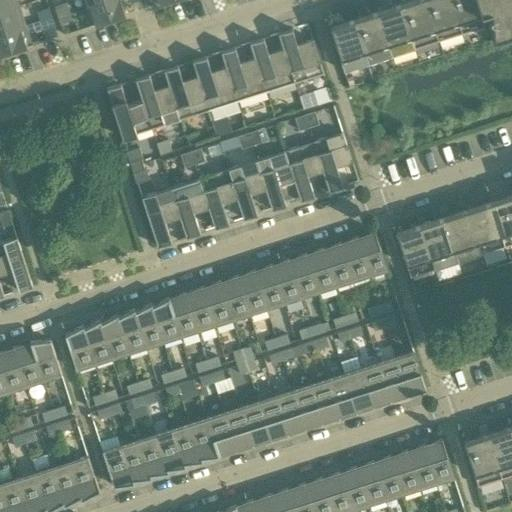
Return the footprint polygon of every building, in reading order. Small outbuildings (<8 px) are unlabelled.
[(0,0),(0,12),(19,6),(16,0),(0,0)] [(120,0),(103,0),(84,6),(90,25),(88,26),(89,27),(125,15),(120,0)] [(424,0),(412,0),(400,4),(415,48),(438,41),(424,0)] [(450,0),(424,0),(438,41),(462,33),(450,0)] [(450,0),(462,33),(484,26),(475,0),(450,0)] [(511,0),(475,0),(484,26),(489,41),(511,33),(511,0)] [(54,6),(57,15),(69,11),(66,3),(54,6)] [(400,4),(377,11),(391,56),(415,48),(400,4)] [(0,12),(0,33),(25,25),(19,6),(0,12)] [(37,12),(40,21),(51,17),(48,8),(37,12)] [(69,11),(57,15),(60,24),(72,20),(69,11)] [(377,11),(354,19),(368,63),(391,56),(377,11)] [(51,17),(40,21),(43,30),(54,26),(51,17)] [(368,63),(354,19),(329,27),(344,71),(368,63)] [(25,25),(0,33),(0,55),(33,45),(32,44),(31,44),(25,25)] [(278,33),(283,48),(294,82),(324,73),(313,39),(297,44),(292,28),(278,33)] [(249,42),(254,58),(255,57),(266,92),(294,82),(283,48),(268,53),(263,37),(249,42)] [(235,47),(221,51),(226,67),(237,101),(266,92),(255,57),(254,58),(240,62),(235,47)] [(192,60),(197,76),(198,76),(209,110),(237,101),(226,67),(211,71),(206,56),(192,60)] [(164,70),(169,85),(180,119),(209,110),(198,76),(197,76),(182,81),(177,65),(164,70)] [(135,79),(142,100),(152,128),(180,119),(169,85),(154,90),(149,74),(135,79)] [(142,100),(127,104),(120,83),(107,88),(122,138),(152,128),(142,100)] [(314,91),(318,103),(332,99),(329,91),(328,86),(314,91)] [(315,111),(305,114),(309,127),(319,124),(315,111)] [(309,127),(305,114),(295,117),(299,130),(309,127)] [(258,129),(247,133),(252,146),(262,142),(258,129)] [(342,131),(313,141),(322,170),(329,191),(343,186),(336,165),(352,160),(342,131)] [(189,145),(199,142),(196,132),(186,136),(189,145)] [(252,146),(247,133),(237,136),(242,149),(252,146)] [(172,151),(168,140),(156,143),(160,155),(160,154),(172,151)] [(313,141),(285,150),(294,179),(293,179),(299,196),(300,200),(314,195),(307,174),(322,170),(313,141)] [(129,161),(141,158),(142,157),(139,147),(126,151),(129,161)] [(201,148),(190,151),(195,164),(205,161),(201,148)] [(285,150),(256,159),(265,188),(272,209),(285,205),(284,201),(299,196),(293,179),(294,179),(285,150)] [(195,164),(190,151),(180,154),(185,167),(195,164)] [(129,161),(133,173),(144,169),(141,158),(129,161)] [(256,159),(227,168),(237,197),(236,197),(243,218),(257,214),(250,193),(265,188),(256,159)] [(227,168),(199,177),(208,206),(208,207),(214,227),(228,223),(222,202),(236,197),(237,197),(227,168)] [(146,169),(144,169),(133,173),(136,183),(149,179),(146,169)] [(199,177),(170,187),(180,216),(179,216),(186,237),(200,232),(193,211),(208,207),(208,206),(199,177)] [(180,216),(170,187),(141,196),(157,246),(171,241),(165,220),(179,216),(180,216)] [(511,194),(490,202),(504,246),(511,243),(511,194)] [(490,202),(467,209),(481,254),(504,246),(490,202)] [(467,209),(443,217),(458,261),(481,254),(467,209)] [(0,212),(0,220),(2,226),(12,223),(8,210),(0,212)] [(443,217),(420,224),(434,269),(458,261),(443,217)] [(434,269),(420,224),(396,232),(410,277),(434,269)] [(357,236),(369,274),(387,269),(374,230),(359,239),(357,236)] [(0,273),(12,270),(18,291),(32,286),(16,236),(0,241),(0,273)] [(340,241),(340,242),(352,280),(369,274),(357,236),(341,244),(340,241)] [(323,247),(322,247),(335,285),(352,280),(340,242),(324,250),(323,247)] [(306,252),(305,253),(317,291),(335,285),(322,247),(307,255),(306,252)] [(289,258),(288,258),(300,297),(317,291),(305,253),(290,261),(289,258)] [(272,263),(271,264),(283,302),(300,297),(288,258),(273,266),(272,263)] [(255,269),(253,270),(266,308),(283,302),(271,264),(256,272),(255,269)] [(238,274),(236,275),(249,313),(266,308),(253,270),(239,277),(238,274)] [(220,280),(219,281),(231,319),(249,313),(236,275),(222,283),(220,280)] [(203,286),(202,286),(214,324),(231,319),(219,281),(204,289),(203,286)] [(186,291),(185,292),(197,330),(214,324),(202,286),(187,294),(186,291)] [(168,297),(167,297),(180,335),(197,330),(185,292),(170,300),(168,297)] [(151,302),(150,303),(162,341),(180,335),(167,297),(152,305),(151,302)] [(390,300),(379,304),(381,312),(392,309),(390,300)] [(134,308),(133,308),(145,347),(162,341),(150,303),(135,311),(134,308)] [(381,312),(379,304),(367,308),(370,316),(381,312)] [(117,313),(116,314),(128,352),(145,347),(133,308),(118,316),(117,313)] [(355,312),(344,315),(347,323),(358,320),(355,312)] [(100,319),(98,320),(111,358),(128,352),(116,314),(101,322),(100,319)] [(394,314),(383,318),(385,327),(397,323),(394,314)] [(347,323),(344,315),(332,319),(335,327),(347,323)] [(385,327),(383,318),(371,322),(374,330),(385,327)] [(83,324),(81,325),(94,363),(111,358),(98,320),(84,327),(83,324)] [(312,335),(324,331),(321,323),(310,326),(312,335)] [(94,363),(81,325),(65,334),(76,369),(94,363)] [(362,334),(360,325),(348,329),(351,338),(362,334)] [(301,338),(312,335),(310,326),(298,330),(301,338)] [(339,341),(351,338),(348,329),(337,333),(339,341)] [(290,342),(287,334),(275,337),(278,346),(290,342)] [(278,346),(275,337),(264,341),(267,349),(278,346)] [(328,345),(325,337),(314,340),(317,349),(328,345)] [(50,339),(31,341),(44,379),(61,373),(50,339)] [(317,349),(314,340),(302,344),(305,352),(317,349)] [(31,344),(14,347),(26,385),(44,379),(31,341),(30,341),(31,344)] [(253,357),(250,346),(241,348),(245,359),(253,357)] [(13,350),(0,351),(0,361),(9,390),(26,385),(14,347),(13,347),(13,350)] [(245,359),(241,348),(232,351),(234,360),(235,362),(245,359)] [(294,356),(291,348),(280,351),(282,360),(294,356)] [(413,350),(395,356),(407,394),(409,394),(408,391),(425,389),(413,350)] [(271,363),(282,360),(280,351),(268,355),(271,363)] [(221,364),(218,356),(206,359),(209,368),(221,364)] [(395,356),(378,362),(390,400),(391,400),(391,396),(407,394),(395,356)] [(248,371),(257,368),(253,357),(245,359),(248,371)] [(198,372),(209,368),(206,359),(195,363),(198,372)] [(239,374),(248,371),(245,359),(235,362),(239,374)] [(0,393),(9,390),(0,361),(0,393)] [(378,362),(361,367),(373,405),(374,405),(373,402),(390,400),(378,362)] [(186,375),(184,367),(172,371),(175,379),(186,375)] [(361,367),(343,373),(356,411),(357,411),(356,408),(373,405),(361,367)] [(225,378),(222,370),(211,373),(214,382),(225,378)] [(161,374),(163,383),(175,379),(172,371),(161,374)] [(214,382),(211,373),(199,377),(202,386),(214,382)] [(343,373),(326,378),(339,416),(340,416),(339,413),(356,411),(343,373)] [(140,390),(152,386),(149,378),(137,382),(140,390)] [(326,378),(309,384),(322,422),(323,422),(322,419),(339,416),(326,378)] [(179,393),(190,389),(188,381),(177,384),(179,393)] [(129,394),(140,390),(137,382),(126,385),(129,394)] [(168,396),(179,393),(177,384),(165,388),(168,396)] [(309,384),(292,389),(305,427),(306,427),(305,424),(322,422),(309,384)] [(115,389),(103,393),(106,401),(117,397),(115,389)] [(292,389),(275,395),(287,433),(289,433),(288,430),(305,427),(292,389)] [(145,404),(156,400),(154,392),(142,395),(145,404)] [(106,401),(103,393),(92,396),(95,405),(106,401)] [(133,408),(145,404),(142,395),(131,399),(133,408)] [(275,395),(258,400),(270,439),(271,438),(271,435),(287,433),(275,395)] [(223,411),(235,450),(237,449),(236,446),(253,444),(240,406),(237,397),(220,402),(223,411)] [(258,400),(240,406),(253,444),(254,444),(253,441),(270,439),(258,400)] [(119,403),(108,406),(111,415),(122,411),(119,403)] [(64,405),(53,409),(56,417),(67,414),(64,405)] [(111,415),(108,406),(97,410),(100,418),(111,415)] [(56,417),(53,409),(42,412),(44,421),(56,417)] [(223,411),(206,417),(218,455),(219,455),(219,452),(235,450),(223,411)] [(19,420),(21,428),(33,425),(30,416),(19,420)] [(206,417),(189,422),(201,461),(202,460),(201,457),(218,455),(206,417)] [(68,419),(58,423),(60,431),(71,428),(68,419)] [(21,428),(19,420),(7,424),(10,432),(21,428)] [(189,422),(172,428),(184,466),(185,466),(184,463),(201,461),(189,422)] [(60,431),(58,423),(46,426),(49,435),(60,431)] [(511,429),(511,426),(487,433),(502,478),(511,474),(511,429)] [(172,428),(155,433),(167,472),(168,471),(167,468),(184,466),(172,428)] [(26,442),(37,439),(34,430),(23,434),(26,442)] [(155,433),(137,439),(150,477),(151,477),(150,474),(167,472),(155,433)] [(502,478),(487,433),(463,441),(477,486),(502,478)] [(11,437),(14,446),(26,442),(23,434),(11,437)] [(424,443),(424,444),(436,482),(454,476),(441,438),(425,446),(424,443)] [(137,439),(120,444),(133,483),(134,482),(133,479),(150,477),(137,439)] [(133,483),(120,444),(102,450),(113,485),(133,483)] [(407,449),(406,449),(419,488),(436,482),(424,444),(408,452),(407,449)] [(390,454),(389,455),(401,493),(419,488),(406,449),(391,457),(390,454)] [(88,455),(70,461),(82,499),(99,490),(88,455)] [(373,460),(372,460),(384,499),(401,493),(389,455),(374,463),(373,460)] [(356,465),(355,466),(367,504),(384,499),(372,460),(357,468),(356,465)] [(70,461),(53,466),(65,504),(80,497),(81,500),(82,499),(70,461)] [(53,466),(35,472),(48,510),(62,502),(64,505),(65,504),(53,466)] [(339,471),(338,472),(350,510),(367,504),(355,466),(340,474),(339,471)] [(35,472),(18,477),(29,511),(37,511),(45,508),(46,511),(48,510),(35,472)] [(322,476),(320,477),(331,511),(342,511),(350,510),(338,472),(323,479),(322,476)] [(29,511),(18,477),(1,483),(10,511),(29,511)] [(304,482),(303,483),(312,511),(331,511),(320,477),(306,485),(304,482)] [(10,511),(1,483),(0,483),(0,511),(10,511)] [(287,487),(286,488),(293,511),(312,511),(303,483),(288,490),(287,487)] [(270,493),(269,494),(274,511),(293,511),(286,488),(271,496),(270,493)] [(252,499),(251,499),(255,511),(274,511),(269,494),(254,502),(252,499)] [(235,504),(234,505),(236,511),(255,511),(251,499),(236,507),(235,504)]
